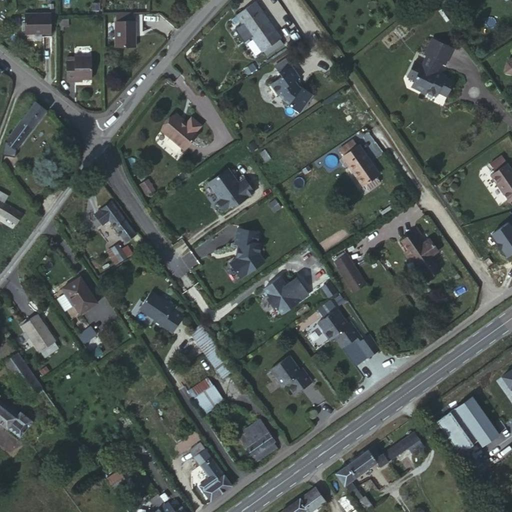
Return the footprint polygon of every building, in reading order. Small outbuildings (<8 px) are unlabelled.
[(237,15),(262,52),(264,51),(279,40),(254,4),(237,15)] [(51,14),(25,15),(25,33),(51,33),(51,14)] [(117,20),(116,20),(116,47),(135,47),(135,21),(134,21),(117,20)] [(451,49),(431,39),(423,55),(425,56),(421,65),(413,61),(406,76),(413,80),(410,87),(424,94),(425,92),(434,96),(436,92),(444,96),(451,82),(443,78),(444,76),(434,72),(439,62),(444,64),(451,49)] [(264,51),(262,52),(256,56),(261,62),(268,57),(264,51)] [(75,60),(66,60),(67,82),(77,81),(77,78),(82,78),(92,77),(91,56),(75,56),(75,60)] [(284,60),(273,67),(280,77),(268,86),(275,96),(277,96),(280,102),(286,106),(286,107),(296,114),(302,106),(304,107),(311,96),(300,88),(298,91),(296,90),(292,83),(299,79),(290,66),(289,66),(284,60)] [(6,140),(6,141),(16,149),(46,110),(36,102),(6,140)] [(176,113),(174,115),(180,122),(182,119),(176,113)] [(180,122),(174,115),(162,128),(183,148),(197,134),(186,123),(182,119),(180,122)] [(186,123),(195,132),(201,125),(192,117),(186,123)] [(16,149),(6,141),(4,147),(12,154),(16,149)] [(339,151),(344,157),(356,148),(352,142),(339,151)] [(356,148),(344,157),(342,158),(362,186),(363,185),(366,189),(369,190),(377,183),(378,181),(375,176),(378,174),(358,147),(356,148)] [(509,202),(511,199),(511,170),(507,163),(490,174),(509,202)] [(226,168),(207,182),(219,199),(216,201),(223,210),(233,203),(234,204),(252,191),(243,178),(237,182),(226,168)] [(146,177),(140,181),(147,192),(153,188),(146,177)] [(49,188),(37,179),(27,191),(39,200),(49,188)] [(0,213),(16,223),(22,213),(3,202),(0,200),(0,213)] [(112,202),(102,209),(110,220),(124,238),(134,232),(112,202)] [(110,220),(102,209),(94,216),(102,226),(110,220)] [(256,242),(257,231),(236,228),(233,243),(237,243),(236,246),(237,248),(236,256),(228,262),(239,276),(262,260),(257,252),(258,243),(256,242)] [(135,235),(134,232),(124,238),(126,241),(135,235)] [(413,234),(402,242),(426,278),(438,270),(429,257),(437,251),(429,240),(421,246),(413,234)] [(111,249),(115,256),(123,251),(118,245),(111,249)] [(123,251),(127,258),(133,255),(128,247),(123,251)] [(123,251),(115,256),(120,263),(127,258),(123,251)] [(346,256),(335,263),(353,291),(365,284),(346,256)] [(279,312),(306,293),(294,276),(284,284),(278,276),(262,287),(268,295),(265,297),(271,305),(274,304),(279,312)] [(76,285),(66,292),(80,314),(96,303),(80,278),(74,282),(76,285)] [(321,286),(328,298),(337,292),(330,280),(321,286)] [(64,289),(66,292),(76,285),(74,282),(64,289)] [(175,308),(152,291),(141,306),(141,308),(149,315),(152,314),(155,317),(153,321),(161,327),(162,326),(172,334),(185,316),(174,308),(175,308)] [(336,308),(318,321),(324,329),(323,332),(329,339),(331,340),(335,336),(343,347),(361,334),(350,320),(346,322),(343,318),(344,317),(336,308)] [(22,325),(33,342),(48,332),(37,316),(22,325)] [(207,354),(217,347),(201,325),(191,332),(207,354)] [(48,332),(33,342),(40,351),(55,342),(48,332)] [(18,354),(7,338),(0,347),(0,353),(6,362),(18,354)] [(233,370),(217,347),(207,354),(224,378),(233,370)] [(18,354),(6,362),(29,396),(42,388),(30,373),(18,354)] [(288,355),(269,369),(275,376),(273,379),(279,387),(282,387),(286,384),(294,394),(312,381),(302,368),(298,370),(294,365),(296,365),(288,355)] [(146,369),(135,376),(140,384),(158,372),(150,360),(143,364),(146,369)] [(511,367),(501,376),(510,389),(511,388),(511,387),(511,367)] [(194,399),(213,386),(207,378),(189,391),(194,399)] [(239,382),(236,384),(242,394),(247,390),(240,378),(237,379),(239,382)] [(194,399),(203,414),(224,400),(214,385),(213,386),(194,399)] [(3,402),(6,399),(0,394),(0,420),(4,423),(20,435),(32,420),(32,419),(27,415),(13,405),(11,408),(3,402)] [(436,422),(459,454),(477,441),(481,447),(499,435),(472,396),(436,422)] [(9,402),(6,399),(3,402),(11,408),(13,405),(9,402)] [(238,434),(253,455),(273,441),(259,420),(238,434)] [(388,461),(390,464),(393,462),(391,459),(408,447),(418,440),(413,433),(383,454),(388,461)] [(141,438),(136,442),(143,452),(147,449),(141,438)] [(408,447),(413,454),(423,447),(418,440),(408,447)] [(273,441),(253,455),(256,461),(275,447),(274,443),(273,441)] [(373,446),(368,449),(375,459),(381,456),(373,446)] [(368,449),(347,465),(356,477),(377,461),(381,466),(388,461),(383,454),(381,456),(375,459),(368,449)] [(211,500),(230,486),(204,450),(195,457),(210,478),(201,485),(211,500)] [(133,460),(124,467),(131,476),(139,470),(133,460)] [(105,461),(97,467),(103,476),(112,470),(105,461)] [(347,465),(336,473),(350,492),(356,488),(350,481),(356,477),(347,465)] [(119,471),(108,479),(113,488),(125,480),(119,471)] [(369,480),(360,486),(365,494),(374,488),(369,480)] [(315,487),(280,511),(309,511),(325,501),(315,487)] [(356,488),(350,492),(358,503),(364,500),(356,488)] [(151,500),(157,509),(159,508),(165,504),(159,495),(151,500)] [(165,504),(159,508),(161,511),(185,511),(181,506),(180,506),(174,498),(168,503),(168,502),(165,504)] [(358,503),(364,511),(372,507),(366,498),(364,500),(358,503)]
